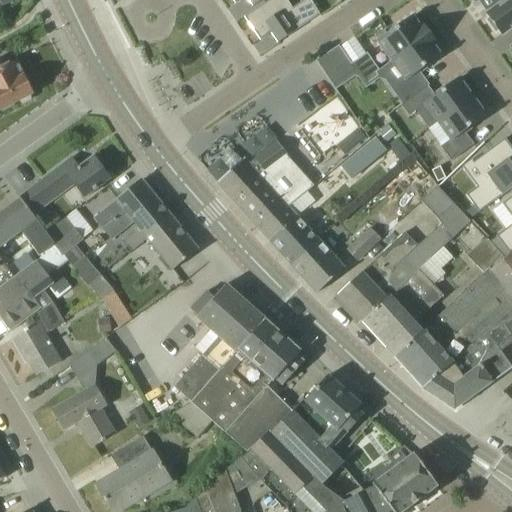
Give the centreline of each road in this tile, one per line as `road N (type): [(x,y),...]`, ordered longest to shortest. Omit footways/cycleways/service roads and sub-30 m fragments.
road 1 (primary): [(469,454),(363,367),(156,151)]
road 2 (residential): [(381,0),(258,82)]
road 3 (residential): [(71,511),(0,391)]
road 4 (residential): [(0,161),(109,84)]
road 5 (residential): [(511,100),(434,0)]
road 6 (residential): [(258,82),(156,151)]
